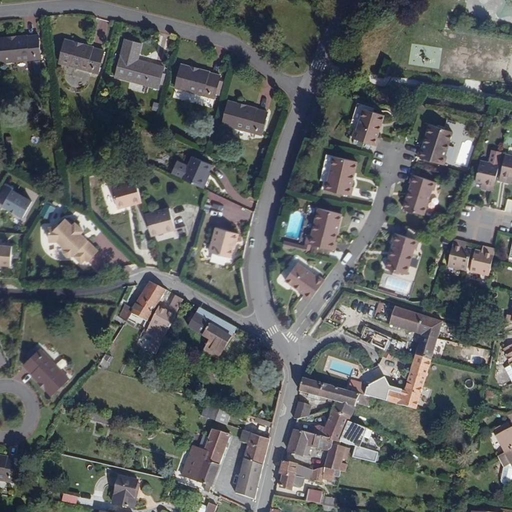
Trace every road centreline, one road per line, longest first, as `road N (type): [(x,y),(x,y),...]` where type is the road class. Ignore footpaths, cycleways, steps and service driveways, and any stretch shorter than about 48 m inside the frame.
road 1 (residential): [(0,12),(84,6),(223,40),(305,95)]
road 2 (residential): [(0,291),(87,291),(150,273),(271,330)]
road 3 (residential): [(305,95),(255,264),(271,330)]
road 4 (residential): [(395,160),(377,219),(283,354)]
road 5 (residential): [(283,354),(294,372),(260,511)]
